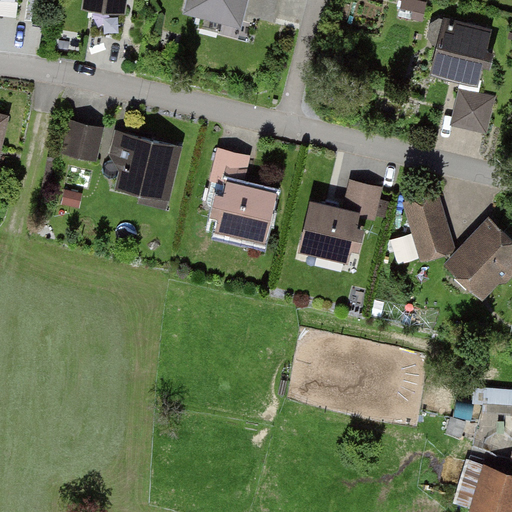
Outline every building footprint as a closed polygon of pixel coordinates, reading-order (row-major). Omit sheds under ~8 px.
[(1,0),(0,8),(0,11),(19,15),(21,0),(1,0)] [(127,12),(128,0),(83,0),(83,6),(127,12)] [(185,0),(184,3),(239,18),(244,0),(185,0)] [(427,5),(408,0),(402,0),(399,15),(423,21),(427,5)] [(497,31),(444,17),(430,70),(483,84),(497,31)] [(494,98),(462,90),(454,122),(486,130),(494,98)] [(0,165),(11,113),(0,110),(0,165)] [(95,158),(102,127),(72,120),(65,151),(95,158)] [(171,185),(180,146),(126,133),(119,160),(124,168),(120,186),(155,194),(158,182),(171,185)] [(218,227),(264,238),(275,192),(243,185),(250,155),(220,148),(207,201),(210,205),(216,206),(220,213),(222,214),(218,227)] [(345,209),(313,201),(302,246),(347,257),(350,244),(352,245),(359,240),(361,233),(357,226),(354,225),(357,213),(374,217),(381,187),(352,180),(345,209)] [(423,256),(453,247),(437,195),(408,203),(423,256)] [(509,264),(511,261),(511,240),(491,221),(455,259),(487,288),(496,278),(498,279),(505,279),(511,273),(511,265),(509,264)] [(511,511),(511,476),(485,470),(473,511),(511,511)]
